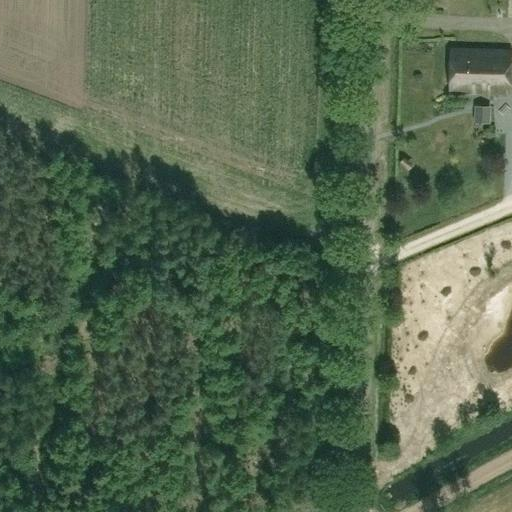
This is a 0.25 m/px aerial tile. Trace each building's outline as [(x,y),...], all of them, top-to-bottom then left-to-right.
[(511,0),(454,0),(454,18),(511,18),(511,0)] [(450,89),(510,91),(511,49),(451,47),(450,89)] [(468,299),(481,298),(480,274),(467,275),(468,299)] [(428,326),(427,306),(407,307),(408,327),(428,326)] [(478,320),(461,322),(463,338),(481,335),(478,320)] [(436,367),(435,346),(407,346),(407,368),(436,367)]
